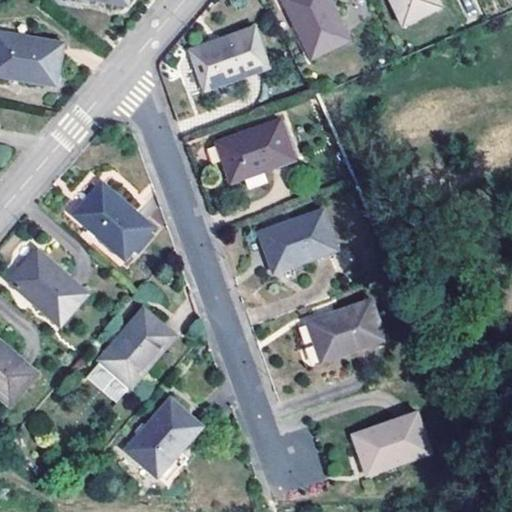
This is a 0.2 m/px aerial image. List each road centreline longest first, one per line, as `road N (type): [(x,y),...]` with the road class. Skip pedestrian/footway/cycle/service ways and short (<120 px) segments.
road 1 (residential): [(116,77),(138,92),(278,469)]
road 2 (residential): [(0,212),(116,77)]
